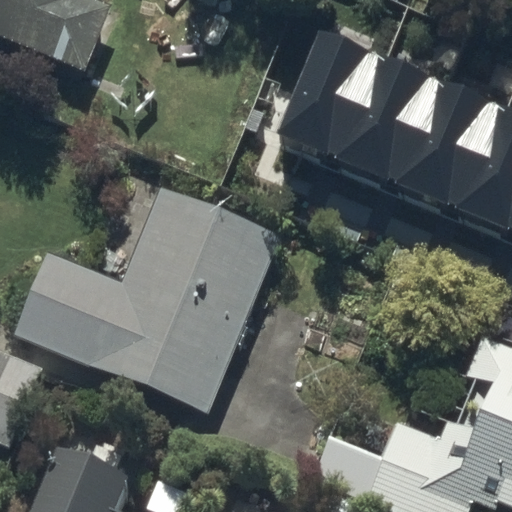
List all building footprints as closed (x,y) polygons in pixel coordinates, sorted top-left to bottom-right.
[(0,0),(0,58),(83,93),(111,24),(80,11),(84,0),(0,0)] [(281,155),(511,251),(511,133),(323,55),(281,155)] [(46,272),(12,355),(205,433),(275,259),(155,211),(119,301),(46,272)] [(511,511),(511,374),(477,360),(460,403),(475,409),(459,448),(445,443),(439,456),(395,438),(365,511),(511,511)] [(43,378),(0,361),(0,461),(8,464),(43,378)] [(121,511),(128,496),(60,467),(41,511),(121,511)]
